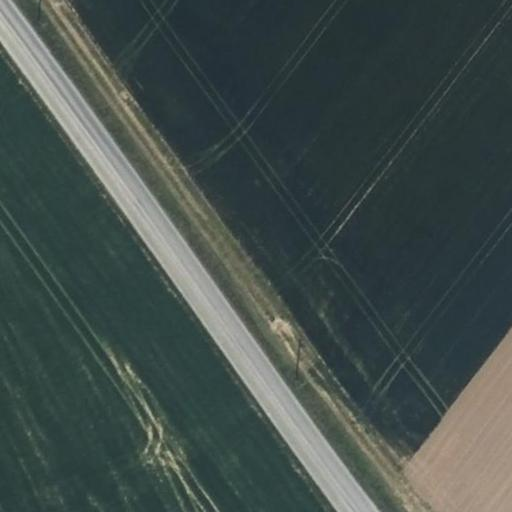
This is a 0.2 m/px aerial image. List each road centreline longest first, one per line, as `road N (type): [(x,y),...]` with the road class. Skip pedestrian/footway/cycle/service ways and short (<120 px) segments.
road 1 (track): [(34,0),(416,511)]
road 2 (tertiary): [(366,511),(0,4)]
